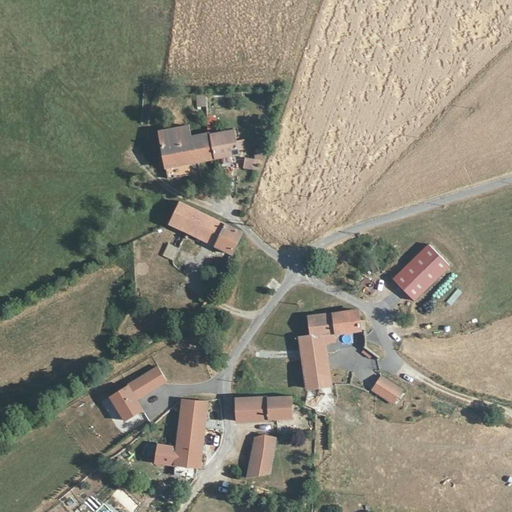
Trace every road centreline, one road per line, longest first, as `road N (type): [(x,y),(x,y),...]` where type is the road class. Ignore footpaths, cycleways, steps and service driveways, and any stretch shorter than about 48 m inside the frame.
road 1 (unclassified): [(511,179),(343,233),(300,256),(293,271)]
road 2 (unclassified): [(293,271),(233,357),(229,438),(201,481)]
